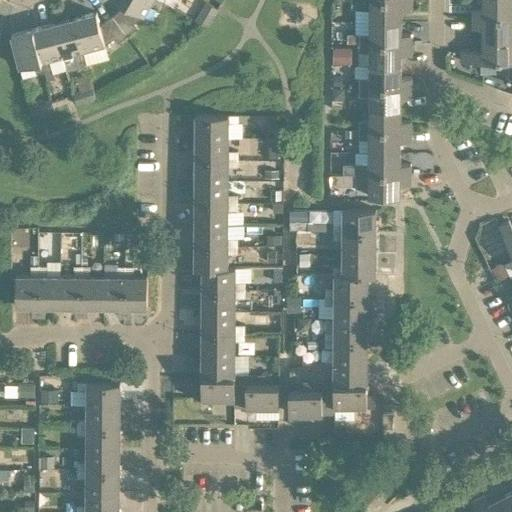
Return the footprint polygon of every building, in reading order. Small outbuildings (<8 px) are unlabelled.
[(113,16),(128,36),(138,28),(134,23),(144,16),(152,0),(115,0),(125,6),(113,16)] [(412,1),(360,0),(359,10),(370,10),(370,22),(401,22),(401,11),(412,11),(412,1)] [(511,0),(482,0),(483,7),(472,7),(472,17),(511,17),(511,0)] [(208,27),(216,13),(204,6),(196,20),(208,27)] [(118,43),(128,36),(113,16),(100,25),(97,13),(75,18),(84,51),(105,45),(114,38),(118,43)] [(511,17),(472,17),(472,28),(483,28),(482,39),(511,39),(511,17)] [(84,51),(75,18),(54,24),(63,56),(76,53),(78,62),(86,60),(84,51)] [(401,22),(370,22),(370,34),(348,34),(348,43),(359,43),(412,44),(412,34),(401,34),(401,22)] [(33,29),(44,71),(52,69),(50,60),(63,56),(54,24),(33,29)] [(36,73),(44,71),(33,29),(12,35),(20,67),(34,64),(36,73)] [(461,61),(509,62),(511,61),(511,39),(482,39),(482,50),(461,50),(461,61)] [(412,44),(359,43),(359,53),(370,53),(370,65),(401,66),(401,54),(412,54),(412,44)] [(333,48),(333,63),(351,64),(351,48),(333,48)] [(401,66),(370,65),(370,78),(359,78),(359,87),(411,88),(411,77),(401,77),(401,66)] [(342,75),(334,75),(334,85),(342,85),(342,75)] [(411,88),(359,87),(359,97),(370,97),(370,109),(400,109),(400,98),(411,98),(411,88)] [(83,102),(97,97),(93,88),(80,93),(83,102)] [(331,88),(331,100),(343,100),(343,88),(331,88)] [(54,108),(51,98),(42,101),(42,99),(29,103),(32,114),(54,108)] [(400,109),(370,109),(369,121),(359,121),(359,130),(411,131),(411,121),(400,121),(400,109)] [(196,115),(196,137),(228,137),(228,123),(238,123),(238,115),(196,115)] [(411,131),(359,130),(358,140),(369,140),(369,152),(400,152),(400,141),(411,141),(411,131)] [(228,137),(196,137),(195,159),(238,159),(238,151),(228,151),(228,137)] [(267,158),(280,158),(280,149),(267,148),(267,158)] [(343,174),(358,174),(411,174),(411,164),(400,164),(400,152),(369,152),(369,164),(343,164),(343,174)] [(238,159),(195,159),(195,181),(228,181),(228,167),(238,168),(238,159)] [(265,178),(278,178),(278,170),(265,170),(265,178)] [(411,184),(411,174),(358,174),(358,183),(369,183),(369,196),(400,196),(400,184),(411,184)] [(344,186),(344,175),(332,175),(332,186),(344,186)] [(228,181),(195,181),(195,203),(237,203),(238,195),(228,195),(228,181)] [(271,191),(271,200),(281,200),(281,191),(271,191)] [(237,203),(195,203),(195,224),(228,225),(228,211),(237,211),(237,203)] [(284,213),(284,203),(274,203),(274,213),(284,213)] [(333,231),(376,232),(376,209),(343,209),(343,224),(333,224),(333,231)] [(307,226),(308,210),(294,210),(294,226),(307,226)] [(511,252),(511,226),(509,221),(499,225),(511,252)] [(228,225),(195,224),(195,246),(237,247),(237,238),(228,238),(228,225)] [(376,254),(376,232),(333,231),(333,240),(343,240),(343,254),(376,254)] [(267,244),(281,244),(281,235),(267,235),(267,244)] [(237,247),(195,246),(195,268),(202,268),(228,268),(228,267),(228,254),(237,254),(237,247)] [(299,268),(318,268),(318,251),(299,251),(299,268)] [(28,265),(39,265),(39,254),(28,254),(28,265)] [(376,254),(343,254),(343,267),(333,267),(333,275),(335,275),(335,276),(368,276),(376,276),(376,254)] [(509,276),(502,262),(491,267),(498,282),(509,276)] [(32,316),(38,316),(39,266),(31,266),(31,275),(16,275),(16,306),(32,306),(32,316)] [(39,266),(38,316),(45,316),(45,306),(60,306),(60,276),(47,276),(47,266),(39,266)] [(60,276),(60,306),(75,307),(75,316),(82,316),(82,266),(74,266),(74,276),(60,276)] [(103,307),(104,276),(90,276),(90,266),(82,266),(82,316),(88,316),(88,307),(103,307)] [(125,316),(126,267),(117,266),(117,276),(104,276),(103,307),(118,307),(118,316),(125,316)] [(133,267),(126,267),(125,316),(131,316),(133,307),(147,307),(148,276),(133,276),(133,267)] [(202,290),(245,290),(245,282),(236,282),(236,267),(228,267),(228,268),(202,268),(202,290)] [(279,282),(279,269),(267,268),(266,282),(279,282)] [(368,276),(335,276),(335,289),(325,289),(325,298),(368,298),(368,276)] [(202,312),(235,312),(235,298),(245,298),(245,290),(202,290),(202,312)] [(301,311),(301,298),(287,298),(287,311),(301,311)] [(368,298),(325,298),(325,305),(334,305),(334,320),(367,320),(368,298)] [(202,334),(245,334),(245,325),(235,325),(235,312),(202,312),(202,334)] [(307,331),(311,325),(312,318),(299,318),(299,331),(307,331)] [(367,320),(334,320),(334,332),(325,332),(325,342),(367,342),(367,320)] [(245,341),(245,334),(202,334),(202,356),(235,356),(235,341),(245,341)] [(367,342),(325,342),(325,348),(334,348),(334,364),(367,364),(367,342)] [(235,378),(235,376),(235,356),(202,356),(202,378),(234,378),(235,378)] [(334,383),(334,385),(367,386),(367,364),(334,364),(334,383)] [(235,376),(235,378),(234,378),(234,399),(234,407),(279,407),(280,384),(265,384),(265,376),(235,376)] [(234,378),(202,378),(202,389),(194,389),(194,399),(234,399),(234,378)] [(87,405),(120,405),(120,383),(78,382),(78,389),(78,391),(87,391),(87,405)] [(334,406),(334,385),(334,383),(303,382),(303,390),(289,390),(289,413),(334,414),(334,406)] [(35,397),(35,383),(20,383),(20,397),(35,397)] [(334,385),(334,406),(375,406),(375,397),(367,397),(367,386),(334,385)] [(41,403),(58,403),(58,390),(41,390),(41,403)] [(77,427),(120,427),(120,405),(87,405),(87,419),(77,419),(77,427)] [(393,414),(383,414),(383,428),(393,428),(393,414)] [(22,427),(22,443),(33,443),(33,427),(22,427)] [(87,448),(120,449),(120,427),(77,427),(77,435),(87,435),(87,448)] [(77,470),(120,470),(120,449),(87,448),(87,462),(77,462),(77,470)] [(41,468),(53,469),(53,456),(41,456),(41,468)] [(86,492),(119,492),(120,470),(77,470),(77,478),(86,478),(86,492)] [(24,491),(33,491),(33,475),(24,475),(24,491)] [(511,491),(502,496),(508,511),(511,511),(511,480),(511,481),(511,482),(511,491)] [(76,511),(119,511),(119,492),(86,492),(86,506),(77,505),(76,511)] [(478,498),(484,511),(508,511),(502,496),(488,503),(484,495),(478,498)] [(469,511),(484,511),(478,498),(472,501),(476,509),(469,511)] [(26,511),(35,511),(35,500),(25,500),(26,511)]
